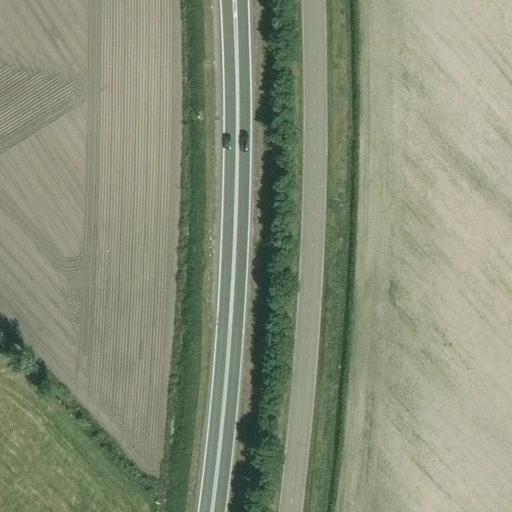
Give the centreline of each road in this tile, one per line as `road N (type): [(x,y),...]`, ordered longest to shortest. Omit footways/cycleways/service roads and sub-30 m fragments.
road 1 (trunk): [(212,511),(226,363),(233,0)]
road 2 (tertiary): [(299,511),(315,313),(314,0)]
